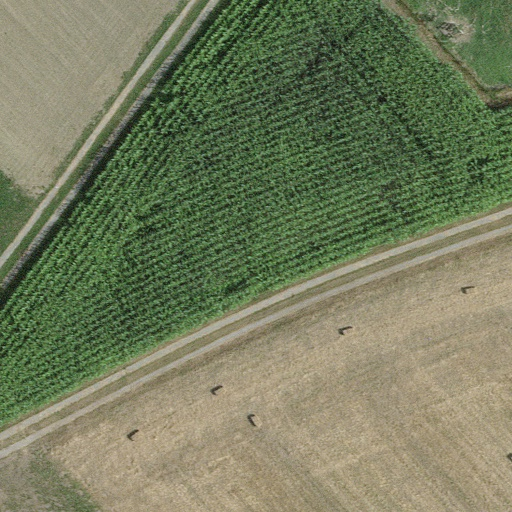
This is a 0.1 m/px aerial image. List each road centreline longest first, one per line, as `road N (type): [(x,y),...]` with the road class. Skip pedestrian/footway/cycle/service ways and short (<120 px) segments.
road 1 (track): [(0,453),(313,297),(511,227)]
road 2 (track): [(0,279),(205,0)]
